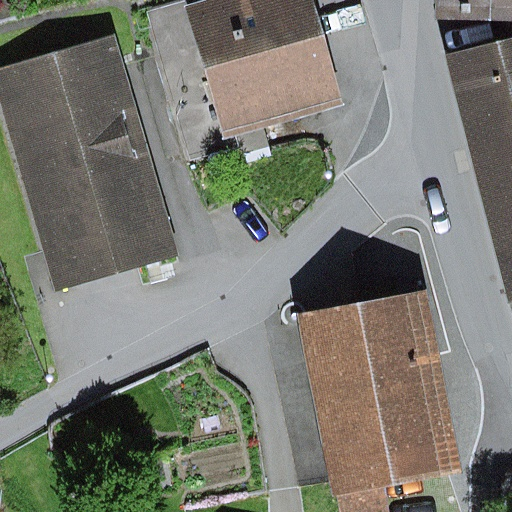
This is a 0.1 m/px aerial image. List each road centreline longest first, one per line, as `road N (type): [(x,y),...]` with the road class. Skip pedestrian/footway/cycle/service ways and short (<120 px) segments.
road 1 (residential): [(0,436),(301,256),(368,196),(437,162)]
road 2 (tertiary): [(437,162),(490,337)]
road 3 (residential): [(483,511),(490,337)]
road 4 (tertiary): [(395,0),(437,162)]
